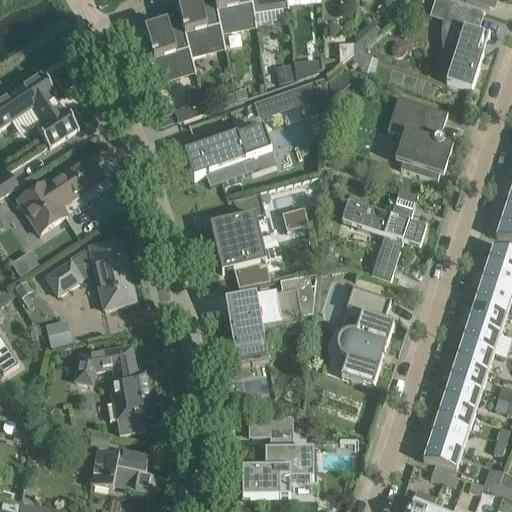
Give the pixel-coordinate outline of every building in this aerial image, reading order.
[(222,36),(243,32),(243,30),(255,27),(256,33),(257,33),(254,14),(252,6),(239,8),(237,0),(214,0),(215,5),(202,8),(201,8),(206,31),(220,28),(222,36)] [(254,14),(275,11),(275,9),(287,7),(288,13),(289,13),(287,0),(237,0),(239,8),(252,6),(254,14)] [(484,57),(482,57),(478,56),(484,37),(478,35),(485,16),(436,0),(433,10),(434,10),(435,9),(447,13),(443,24),(444,25),(443,28),(442,35),(442,42),(443,49),(445,56),(448,63),(452,68),(446,85),(472,94),(484,57)] [(466,0),(465,3),(490,10),(492,0),(466,0)] [(191,59),(192,59),(212,54),(212,52),(224,49),(225,55),(226,54),(222,36),(220,28),(206,31),(201,8),(202,8),(200,1),(177,7),(183,29),(170,32),(169,32),(176,55),(189,51),(191,59)] [(170,32),(168,26),(145,33),(154,62),(151,63),(150,59),(149,59),(158,89),(160,89),(159,86),(183,78),(182,76),(194,72),(195,78),(196,78),(192,59),(191,59),(189,51),(176,55),(169,32),(170,32)] [(355,43),(355,48),(355,58),(368,46),(361,37),(355,43)] [(351,61),(355,58),(355,48),(340,48),(339,71),(351,61)] [(294,69),(295,85),(318,78),(317,67),(294,69)] [(278,90),(290,87),(292,87),(289,72),(275,75),(278,90)] [(51,151),(78,133),(78,134),(79,133),(66,112),(65,113),(64,113),(54,98),(55,98),(56,97),(43,76),(41,77),(42,77),(0,104),(0,133),(0,134),(0,133),(0,132),(32,112),(42,128),(38,131),(37,130),(36,131),(50,152),(51,151)] [(340,100),(351,90),(351,80),(341,79),(330,89),(329,99),(340,100)] [(326,81),(278,98),(283,113),(285,112),(284,111),(326,97),(326,81)] [(443,140),(441,139),(448,117),(398,101),(388,135),(403,140),(395,164),(402,167),(400,173),(437,185),(439,179),(444,180),(454,149),(445,146),(445,145),(445,144),(445,143),(444,142),(443,140)] [(203,105),(179,113),(184,125),(208,117),(203,105)] [(169,108),(157,113),(160,121),(172,116),(169,108)] [(193,141),(196,152),(185,156),(194,183),(206,179),(210,190),(251,176),(247,164),(272,155),(263,131),(239,140),(234,126),(193,141)] [(17,204),(39,237),(67,219),(62,210),(105,182),(89,159),(47,187),(45,185),(17,204)] [(0,201),(19,190),(10,176),(0,182),(0,201)] [(348,207),(342,227),(357,232),(384,241),(376,266),(371,280),(390,286),(395,272),(403,247),(411,249),(420,252),(427,233),(418,230),(410,227),(418,200),(398,194),(390,220),(363,212),(348,207)] [(233,225),(211,230),(211,231),(218,259),(222,277),(226,276),(258,268),(260,268),(266,266),(262,248),(255,220),(265,218),(260,196),(234,202),(234,204),(239,223),(233,225)] [(511,202),(509,202),(502,221),(511,224),(511,202)] [(511,224),(502,221),(496,241),(511,246),(511,224)] [(120,244),(89,251),(104,314),(135,306),(120,244)] [(487,269),(511,277),(511,255),(493,249),(487,269)] [(71,265),(46,281),(58,299),(83,283),(71,265)] [(511,298),(511,277),(487,269),(480,288),(511,298)] [(26,287),(15,294),(21,304),(32,297),(26,287)] [(474,308),(507,319),(511,303),(511,298),(480,288),(474,308)] [(10,291),(0,297),(0,309),(16,300),(10,291)] [(345,361),(348,362),(341,380),(373,391),(394,326),(385,323),(391,304),(353,291),(346,312),(362,317),(356,335),(354,334),(351,334),(349,334),(347,335),(345,336),(343,337),(341,339),(340,341),(339,343),(338,345),(338,347),(338,350),(338,352),(339,354),(340,356),(342,358),(343,359),(345,361)] [(278,332),(287,328),(303,325),(297,294),(225,307),(228,320),(224,321),(224,320),(223,321),(231,336),(237,374),(269,368),(266,351),(268,344),(272,336),(278,332)] [(501,338),(507,319),(474,308),(468,327),(501,338)] [(46,326),(49,350),(70,348),(67,323),(46,326)] [(461,347),(494,358),(501,338),(468,327),(461,347)] [(0,372),(3,377),(19,367),(0,338),(0,372)] [(488,377),(494,358),(461,347),(455,367),(488,377)] [(80,359),(75,385),(92,389),(95,375),(108,373),(113,372),(115,381),(109,382),(114,408),(107,409),(110,425),(117,424),(120,440),(146,435),(143,420),(155,418),(152,400),(148,401),(144,376),(139,349),(132,350),(80,359)] [(482,397),(488,377),(455,367),(448,386),(482,397)] [(442,406),(475,416),(482,397),(448,386),(442,406)] [(469,436),(475,416),(442,406),(436,425),(469,436)] [(242,503),(291,503),(291,483),(314,483),(314,453),(294,453),(293,421),(252,421),(252,442),(270,442),(270,453),(265,453),(265,458),(265,472),(242,473),(242,503)] [(463,455),(469,436),(436,425),(429,445),(463,455)] [(19,427),(16,442),(29,445),(32,429),(19,427)] [(506,448),(510,435),(502,432),(498,445),(506,448)] [(92,439),(90,450),(109,453),(111,442),(92,439)] [(456,475),(463,455),(429,445),(423,464),(456,475)] [(506,448),(498,445),(494,457),(502,460),(506,448)] [(118,460),(98,456),(91,489),(113,493),(114,488),(136,492),(135,494),(152,498),(156,480),(145,478),(149,460),(119,454),(118,460)] [(431,482),(443,486),(446,478),(434,474),(431,482)] [(503,476),(498,475),(495,474),(490,486),(493,487),(499,489),(501,484),(503,476)] [(501,484),(499,489),(506,491),(510,493),(511,487),(511,481),(511,479),(503,476),(501,484)] [(446,478),(443,486),(455,490),(458,482),(446,478)] [(484,490),(472,486),(469,495),(481,499),(484,490)] [(490,496),(503,500),(506,491),(499,489),(493,487),(490,496)] [(506,491),(503,500),(511,503),(511,493),(510,493),(506,491)] [(25,494),(23,505),(38,508),(40,496),(25,494)] [(409,511),(432,511),(433,511),(436,502),(417,494),(409,511)]
